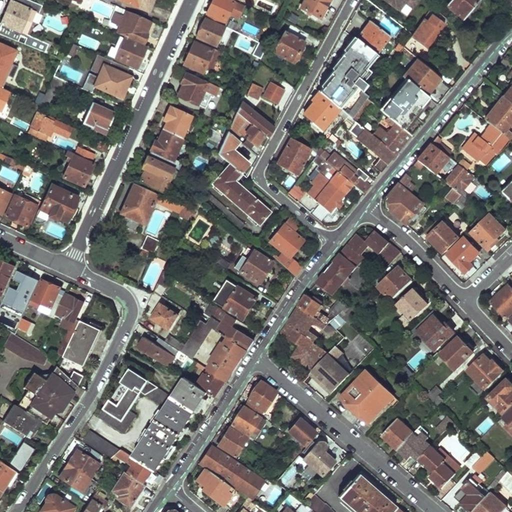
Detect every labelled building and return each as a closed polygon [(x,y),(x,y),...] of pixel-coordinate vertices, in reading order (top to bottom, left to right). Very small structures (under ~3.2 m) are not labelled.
[(0,32),(46,52),(50,43),(27,34),(36,12),(39,14),(43,5),(30,0),(10,0),(1,23),(0,22),(0,32)] [(120,0),(149,12),(154,0),(120,0)] [(229,0),(213,0),(204,19),(218,25),(220,20),(224,22),(228,14),(232,7),(240,11),(243,6),(229,0)] [(304,0),(300,8),(319,18),(328,0),(304,0)] [(419,0),(384,0),(400,11),(406,3),(413,9),(419,0)] [(451,0),(446,6),(464,20),(480,0),(451,0)] [(240,11),(232,7),(228,14),(236,17),(240,11)] [(149,21),(129,12),(126,18),(116,13),(112,21),(123,25),(119,33),(144,44),(149,32),(144,31),(149,21)] [(423,19),(410,38),(425,49),(443,24),(431,16),(427,22),(423,19)] [(204,19),(196,37),(215,45),(224,28),(218,25),(204,19)] [(367,29),(358,41),(375,55),(390,37),(369,20),(364,27),(367,29)] [(255,35),(258,28),(245,23),(242,29),(255,35)] [(284,32),(275,51),(294,61),(304,43),(302,43),(308,34),(291,24),(286,33),(284,32)] [(125,38),(116,59),(137,69),(146,48),(125,38)] [(347,115),(351,119),(367,99),(368,98),(362,92),(359,97),(350,90),(351,88),(353,89),(357,84),(355,82),(375,55),(358,41),(356,40),(343,56),(345,58),(332,74),(334,76),(320,93),(339,109),(341,110),(347,115)] [(69,42),(53,75),(59,78),(65,80),(82,47),(69,42)] [(212,51),(194,43),(184,64),(206,75),(209,69),(211,70),(220,52),(213,49),(212,51)] [(398,43),(384,63),(390,67),(403,48),(398,43)] [(0,44),(0,83),(15,51),(0,44)] [(418,60),(404,78),(407,81),(422,93),(430,84),(433,87),(440,78),(418,60)] [(104,65),(95,86),(124,99),(133,79),(104,65)] [(207,84),(185,73),(179,87),(181,88),(177,97),(197,106),(204,92),(208,94),(212,85),(208,83),(207,84)] [(59,78),(53,75),(37,110),(43,113),(59,78)] [(407,81),(382,111),(411,136),(425,120),(417,113),(429,99),(422,93),(407,81)] [(271,82),(263,97),(277,104),(284,90),(271,82)] [(511,86),(511,87),(503,98),(511,104),(511,82),(510,85),(511,86)] [(251,83),(246,95),(257,100),(263,88),(251,83)] [(339,109),(320,93),(319,91),(312,99),(315,102),(305,114),(322,129),(339,109)] [(511,104),(503,98),(484,121),(491,126),(509,139),(511,137),(504,132),(511,122),(511,104)] [(240,102),(236,112),(252,125),(265,136),(267,138),(272,129),(240,102)] [(93,103),(83,124),(107,135),(116,115),(93,103)] [(168,118),(162,130),(181,138),(191,117),(170,107),(165,117),(168,118)] [(347,115),(341,110),(338,114),(344,119),(347,115)] [(54,120),(36,111),(29,128),(47,137),(50,129),(69,138),(74,128),(55,118),(54,120)] [(366,123),(362,128),(395,156),(411,136),(382,111),(380,113),(382,115),(380,117),(393,127),(387,133),(383,131),(380,134),(366,123)] [(236,112),(227,131),(236,139),(240,134),(243,136),(246,133),(252,125),(236,112)] [(395,156),(362,128),(351,119),(347,115),(344,119),(340,124),(380,157),(373,166),(381,172),(395,156)] [(252,125),(246,133),(249,135),(247,139),(255,146),(265,136),(252,125)] [(509,139),(491,126),(481,140),(477,144),(471,139),(462,150),(468,156),(477,163),(479,161),(484,165),(494,153),(495,155),(500,149),(509,139)] [(45,140),(47,137),(29,128),(27,132),(45,140)] [(155,140),(148,156),(160,162),(163,156),(172,161),(182,139),(181,138),(162,130),(158,141),(155,140)] [(227,131),(217,153),(240,173),(248,163),(243,160),(231,150),(239,141),(236,139),(227,131)] [(477,144),(481,140),(475,135),(471,139),(477,144)] [(291,139),(277,164),(297,175),(311,150),(291,139)] [(241,143),(239,141),(231,150),(243,160),(246,157),(236,148),(241,143)] [(204,148),(195,144),(192,149),(202,154),(204,148)] [(456,164),(430,145),(416,161),(435,176),(439,172),(438,170),(444,162),(452,169),(442,182),(450,188),(459,195),(465,200),(468,202),(471,198),(463,191),(474,177),(465,171),(459,166),(456,164)] [(93,155),(78,147),(75,154),(90,162),(93,155)] [(75,154),(67,151),(65,156),(72,159),(64,178),(84,187),(93,165),(74,155),(75,154)] [(0,152),(0,160),(22,172),(26,164),(0,152)] [(225,170),(211,184),(258,225),(270,212),(234,181),(240,173),(217,153),(217,155),(214,159),(214,160),(225,170)] [(316,153),(313,159),(321,166),(326,161),(316,153)] [(355,172),(333,153),(326,161),(332,167),(353,184),(363,193),(369,186),(364,182),(368,177),(358,169),(355,172)] [(145,169),(140,182),(164,192),(175,168),(160,162),(148,156),(143,168),(145,169)] [(326,161),(321,166),(328,171),(332,167),(326,161)] [(469,166),(463,162),(459,166),(465,171),(469,166)] [(33,168),(26,164),(22,172),(22,173),(29,176),(33,168)] [(332,167),(328,171),(335,178),(332,183),(345,194),(353,184),(332,167)] [(316,183),(307,194),(329,213),(345,194),(332,183),(320,172),(313,180),(316,183)] [(407,174),(399,179),(408,192),(416,187),(407,174)] [(511,181),(501,193),(509,201),(511,199),(511,200),(511,181)] [(135,184),(121,213),(144,224),(158,194),(135,184)] [(37,213),(31,224),(33,224),(36,225),(39,225),(41,224),(43,223),(45,221),(48,216),(57,220),(58,218),(67,222),(78,198),(52,185),(38,213),(37,213)] [(396,185),(382,202),(385,208),(405,225),(421,205),(396,185)] [(294,186),(288,195),(298,203),(304,195),(294,186)] [(203,188),(200,192),(241,228),(244,225),(203,188)] [(459,195),(450,188),(447,192),(453,198),(449,202),(451,204),(459,195)] [(453,198),(447,192),(443,196),(449,202),(453,198)] [(14,195),(6,216),(28,226),(37,205),(22,199),(23,196),(18,194),(17,196),(14,195)] [(465,200),(459,195),(451,204),(457,209),(465,200)] [(184,206),(180,216),(187,219),(191,210),(184,206)] [(443,252),(458,237),(438,217),(423,232),(443,252)] [(493,217),(474,235),(489,251),(497,243),(494,241),(506,230),(493,217)] [(288,221),(270,242),(280,251),(274,257),(295,277),(302,269),(289,258),(304,241),(293,232),(296,228),(288,221)] [(356,234),(332,264),(350,279),(366,259),(362,256),(370,247),(391,264),(401,254),(374,232),(366,242),(356,234)] [(147,236),(141,249),(154,255),(160,242),(147,236)] [(466,239),(448,256),(465,274),(474,266),(470,262),(479,253),(466,239)] [(273,260),(255,247),(249,257),(240,271),(240,272),(258,284),(273,260)] [(243,252),(234,267),(240,271),(249,257),(243,252)] [(220,256),(215,263),(226,270),(230,263),(220,256)] [(0,259),(0,293),(2,294),(15,266),(0,259)] [(332,264),(326,271),(345,285),(350,279),(332,264)] [(399,268),(379,288),(392,302),(413,282),(399,268)] [(40,281),(17,271),(13,279),(23,283),(19,291),(10,287),(3,301),(25,311),(40,281)] [(326,271),(316,283),(334,297),(345,285),(326,271)] [(61,287),(43,279),(32,303),(38,306),(40,301),(53,307),(59,292),(61,287)] [(228,309),(226,312),(237,320),(239,317),(244,320),(258,299),(228,280),(214,300),(228,309)] [(511,288),(509,286),(492,303),(496,307),(494,309),(500,317),(502,315),(507,319),(511,314),(511,288)] [(414,291),(399,306),(413,320),(428,305),(414,291)] [(59,292),(53,307),(59,310),(65,295),(59,292)] [(59,310),(58,312),(68,317),(64,325),(74,329),(67,344),(71,346),(83,321),(79,320),(87,303),(66,293),(65,295),(59,310)] [(306,295),(299,307),(315,319),(319,322),(326,327),(327,328),(329,324),(330,321),(320,313),(323,309),(321,307),(322,305),(315,299),(314,301),(306,295)] [(53,307),(40,301),(38,306),(40,307),(39,309),(50,314),(53,307)] [(339,301),(331,313),(336,318),(345,305),(339,301)] [(161,304),(152,318),(169,329),(178,315),(161,304)] [(349,308),(341,316),(348,323),(359,311),(352,304),(349,308)] [(299,307),(287,325),(314,342),(317,337),(306,330),(315,319),(299,307)] [(224,321),(218,331),(228,338),(248,350),(253,340),(233,327),(237,320),(226,312),(220,308),(216,315),(224,321)] [(71,346),(67,355),(83,362),(101,324),(85,316),(83,321),(71,346)] [(434,317),(418,332),(435,350),(454,332),(438,316),(435,319),(434,317)] [(23,318),(19,327),(29,332),(33,322),(23,318)] [(185,345),(181,351),(192,359),(213,328),(201,320),(185,345)] [(326,327),(319,322),(320,329),(330,337),(335,331),(332,328),(329,328),(328,328),(327,328),(326,327)] [(287,325),(281,334),(299,346),(302,348),(306,350),(303,355),(299,353),(296,357),(315,369),(330,354),(315,342),(314,342),(287,325)] [(16,334),(14,333),(6,345),(8,347),(14,348),(13,350),(19,352),(19,354),(25,356),(25,357),(45,364),(48,357),(41,350),(32,345),(16,334)] [(361,335),(354,342),(367,354),(374,347),(361,335)] [(145,336),(138,347),(160,361),(168,367),(179,350),(166,342),(162,348),(145,336)] [(170,336),(166,342),(179,350),(181,351),(185,345),(170,336)] [(213,363),(208,369),(227,381),(248,350),(228,338),(225,343),(223,342),(211,362),(213,363)] [(457,340),(441,356),(456,370),(473,353),(466,345),(464,347),(457,340)] [(339,360),(344,353),(335,347),(331,354),(339,360)] [(366,358),(360,364),(366,370),(381,354),(375,348),(366,358)] [(485,356),(469,371),(490,393),(508,376),(489,356),(487,358),(485,356)] [(389,361),(386,364),(391,369),(394,366),(389,361)] [(328,385),(334,392),(348,377),(333,362),(321,376),(329,383),(328,385)] [(70,378),(57,366),(52,373),(39,376),(29,391),(19,407),(41,422),(46,425),(54,413),(61,412),(60,404),(66,394),(73,393),(78,386),(77,385),(70,378)] [(111,401),(105,410),(123,421),(130,411),(142,393),(149,381),(131,369),(124,379),(132,384),(119,406),(111,401)] [(208,369),(198,386),(208,392),(217,398),(227,381),(208,369)] [(74,371),(70,378),(77,385),(83,376),(74,371)] [(39,376),(34,373),(24,388),(29,391),(39,376)] [(367,374),(343,400),(352,409),(355,405),(363,412),(360,416),(369,424),(394,398),(367,374)] [(185,377),(173,396),(196,411),(208,392),(198,386),(185,377)] [(166,408),(135,458),(153,470),(157,472),(196,411),(173,396),(149,381),(142,393),(166,408)] [(276,393),(259,382),(247,401),(245,406),(260,416),(263,411),(264,411),(276,393)] [(511,384),(509,382),(490,400),(504,415),(511,407),(511,384)] [(73,393),(66,394),(60,404),(61,412),(73,393)] [(439,395),(432,401),(438,406),(443,400),(439,395)] [(16,405),(4,422),(30,439),(41,422),(19,407),(16,405)] [(352,409),(360,416),(363,412),(355,405),(352,409)] [(234,416),(230,422),(232,424),(231,425),(248,436),(249,434),(254,438),(264,423),(259,419),(259,418),(243,407),(236,418),(234,416)] [(105,410),(100,417),(125,433),(137,415),(130,411),(123,421),(105,410)] [(300,418),(289,431),(305,445),(315,433),(300,418)] [(455,423),(450,418),(445,424),(449,429),(455,423)] [(413,434),(398,420),(383,436),(399,450),(413,434)] [(449,429),(445,424),(438,431),(442,436),(449,429)] [(428,433),(421,426),(413,434),(399,450),(409,460),(413,455),(414,456),(427,443),(426,441),(428,439),(428,438),(428,433)] [(229,428),(218,446),(235,456),(246,439),(229,428)] [(91,431),(83,443),(86,445),(105,457),(109,460),(116,455),(121,451),(91,431)] [(319,442),(303,459),(310,465),(305,470),(312,477),(317,472),(320,474),(319,476),(323,479),(328,473),(326,471),(337,458),(329,451),(327,453),(325,451),(327,449),(327,448),(327,446),(327,445),(326,443),(324,442),(323,441),(321,441),(319,442)] [(432,447),(427,443),(414,456),(418,460),(420,459),(432,447)] [(78,450),(69,464),(90,478),(105,457),(86,445),(82,452),(78,450)] [(438,452),(432,446),(432,447),(420,459),(422,461),(425,462),(426,460),(428,462),(424,466),(433,474),(447,460),(438,452)] [(211,447),(199,465),(204,468),(247,497),(251,500),(263,482),(211,447)] [(449,457),(441,449),(438,452),(447,460),(449,457)] [(121,451),(116,455),(133,466),(129,473),(144,483),(153,470),(135,458),(122,450),(121,451)] [(481,458),(479,461),(484,465),(493,457),(488,452),(481,458)] [(476,453),(466,464),(471,469),(479,461),(481,458),(476,453)] [(455,473),(461,468),(449,457),(447,460),(448,461),(445,464),(455,473)] [(24,467),(11,458),(7,466),(19,474),(24,467)] [(448,461),(447,460),(433,474),(434,474),(430,478),(442,489),(456,474),(455,473),(445,464),(448,461)] [(7,466),(0,461),(0,490),(3,492),(10,482),(13,484),(19,474),(7,466)] [(69,464),(60,477),(82,491),(90,478),(69,464)] [(204,468),(196,480),(204,486),(202,489),(223,504),(225,501),(238,510),(246,499),(247,497),(204,468)] [(506,470),(487,491),(490,494),(491,493),(510,472),(506,470)] [(127,472),(115,491),(122,496),(120,499),(133,507),(147,485),(144,483),(129,473),(127,472)] [(357,476),(339,497),(355,511),(392,511),(395,509),(357,476)] [(470,483),(456,498),(471,511),(473,511),(486,498),(470,483)] [(274,504),(281,490),(274,486),(267,500),(274,504)] [(308,491),(302,498),(307,502),(313,496),(308,491)] [(49,498),(39,511),(71,511),(74,507),(53,493),(49,493),(49,498)] [(486,498),(473,511),(511,511),(491,493),(490,494),(486,498)] [(94,494),(82,511),(97,511),(101,507),(105,509),(108,503),(94,494)] [(332,511),(314,496),(306,505),(312,510),(313,511),(332,511)]
